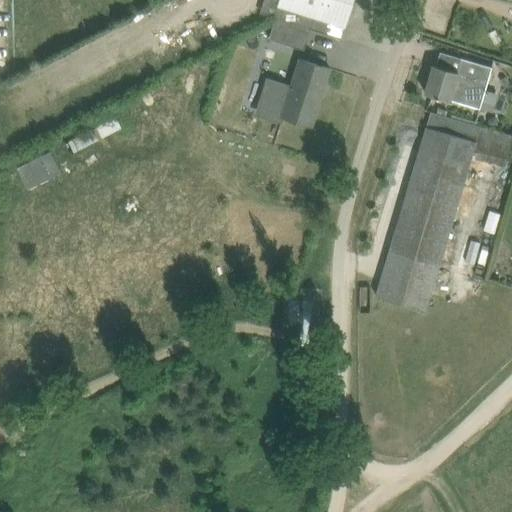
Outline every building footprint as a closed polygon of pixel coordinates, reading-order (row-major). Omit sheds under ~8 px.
[(277,0),(279,0),(274,16),(311,28),(342,38),(354,0),(277,0)] [(203,21),(213,42),(228,35),(218,14),(203,21)] [(311,28),(274,16),(274,18),(275,18),(269,38),(304,49),(311,28)] [(140,53),(151,74),(203,50),(192,28),(140,53)] [(426,93),(477,108),(483,88),(489,67),(455,56),(451,69),(434,64),(426,93)] [(285,116),(312,125),(331,68),(300,58),(292,84),(273,78),(261,116),(283,123),(285,116)] [(377,295),(426,310),(481,126),(432,112),(377,295)] [(51,150),(18,167),(28,189),(61,172),(51,150)]
